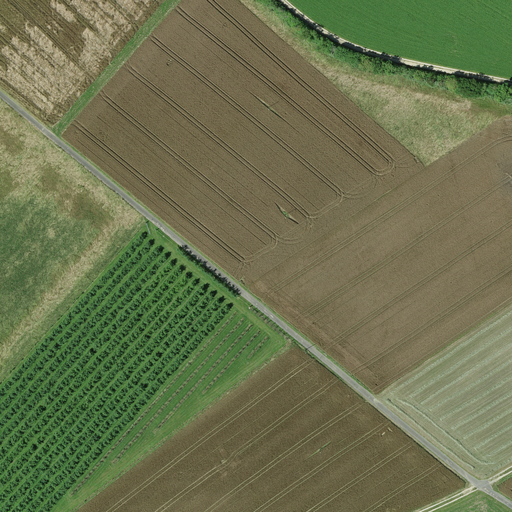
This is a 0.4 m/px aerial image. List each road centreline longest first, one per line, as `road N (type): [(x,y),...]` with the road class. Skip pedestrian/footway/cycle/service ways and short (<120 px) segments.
road 1 (track): [(511,507),(0,93)]
road 2 (track): [(282,0),(356,50),(511,85)]
